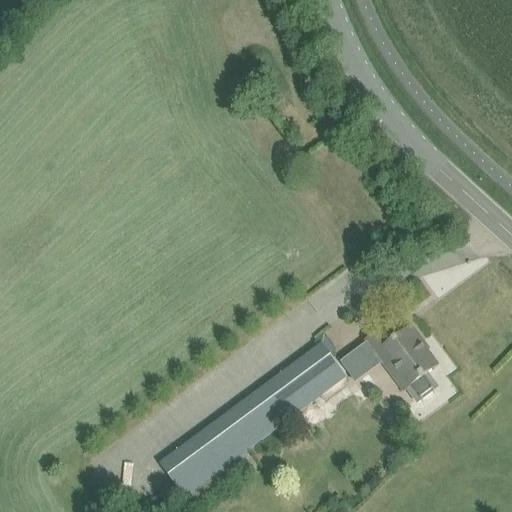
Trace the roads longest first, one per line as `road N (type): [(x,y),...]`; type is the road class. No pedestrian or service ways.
road 1 (unknown): [(501,226),(399,274),(238,379),(134,472)]
road 2 (tertiary): [(511,235),(385,114),(348,61),(323,0)]
